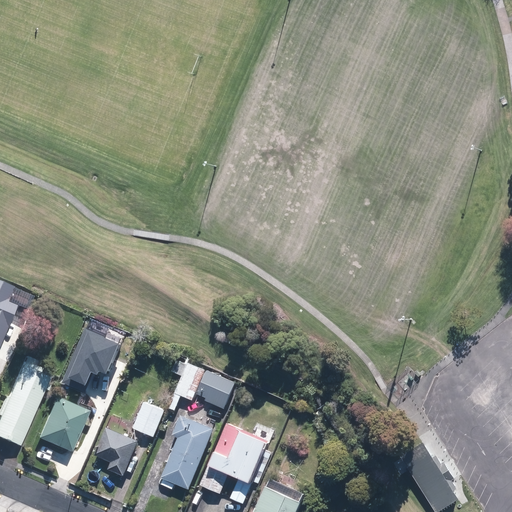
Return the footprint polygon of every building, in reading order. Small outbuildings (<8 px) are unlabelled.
[(0,285),(0,333),(6,335),(22,294),(0,285)] [(84,328),(62,382),(82,390),(90,371),(97,374),(99,370),(106,373),(119,342),(84,328)] [(45,361),(28,354),(0,421),(0,435),(23,445),(54,371),(42,366),(45,361)] [(204,371),(187,363),(174,394),(191,401),(204,371)] [(234,383),(206,371),(196,394),(224,406),(234,383)] [(91,407),(58,394),(41,437),(73,451),(91,407)] [(166,410),(145,401),(134,427),(155,436),(166,410)] [(219,427),(185,413),(177,432),(183,435),(166,477),(194,489),(219,427)] [(139,441),(106,427),(94,455),(111,462),(107,471),(124,478),(139,441)] [(272,440),(245,428),(233,456),(214,449),(199,484),(221,493),(228,475),(239,479),(231,498),(245,504),(272,440)] [(440,511),(466,496),(430,440),(405,456),(440,511)] [(296,511),(301,502),(264,486),(252,511),(296,511)]
